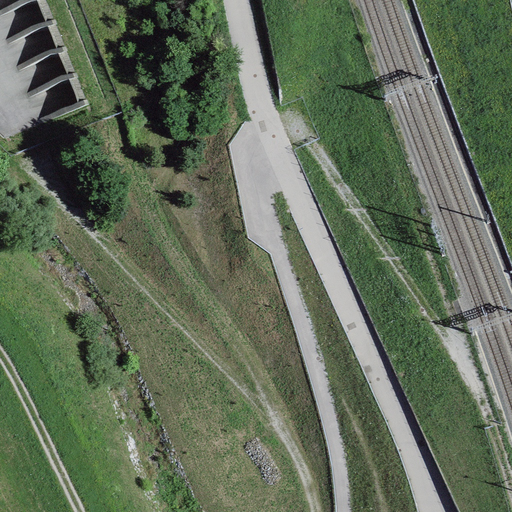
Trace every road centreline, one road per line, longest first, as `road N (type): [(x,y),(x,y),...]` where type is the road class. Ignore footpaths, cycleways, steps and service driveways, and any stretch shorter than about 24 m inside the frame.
road 1 (residential): [(237,0),(270,140),(353,310),(436,511)]
road 2 (track): [(314,511),(306,476),(275,416),(101,246),(41,178),(17,126)]
road 3 (track): [(357,52),(511,490)]
road 4 (track): [(263,401),(250,364),(146,207),(112,118)]
road 5 (track): [(79,511),(0,352)]
